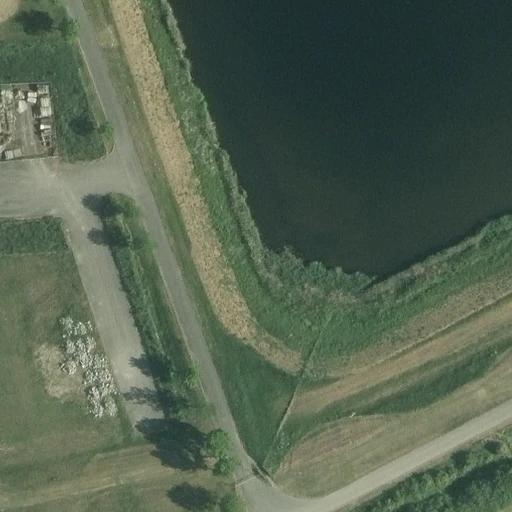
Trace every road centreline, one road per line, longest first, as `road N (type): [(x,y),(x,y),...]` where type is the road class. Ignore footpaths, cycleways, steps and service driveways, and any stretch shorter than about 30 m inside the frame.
road 1 (unclassified): [(237,446),(72,0)]
road 2 (unclassified): [(317,511),(511,407)]
